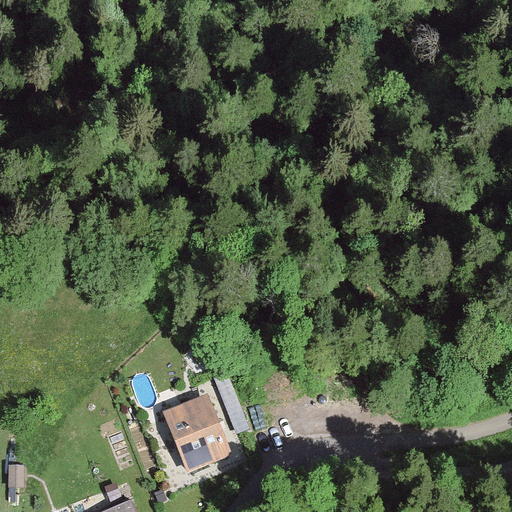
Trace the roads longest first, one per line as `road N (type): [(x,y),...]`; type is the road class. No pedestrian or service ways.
road 1 (unclassified): [(332,448),(422,472),(511,469)]
road 2 (unclassified): [(332,448),(511,421)]
road 3 (unclassified): [(233,511),(274,467),(332,448)]
